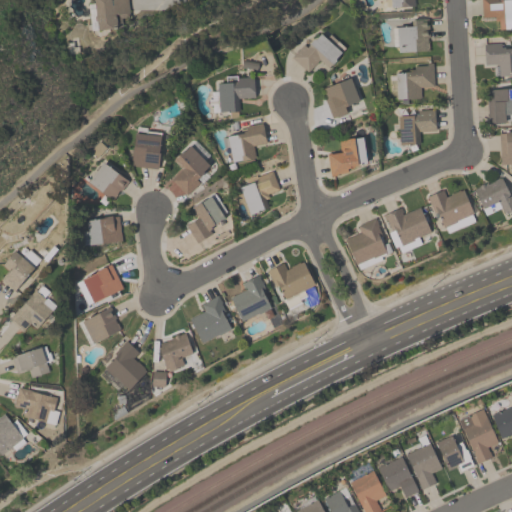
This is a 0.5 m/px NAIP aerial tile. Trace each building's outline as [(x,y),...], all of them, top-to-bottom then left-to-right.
[(127,0),(129,16),(120,17),(122,26),(97,30),(96,21),(94,20),(94,16),(95,14),(93,0),(127,0)] [(387,0),(388,8),(414,7),(414,0),(387,0)] [(511,0),(511,27),(498,29),(498,19),(494,19),(493,16),(481,16),(480,0),(511,0)] [(427,18),(428,37),(426,37),(426,42),(428,42),(428,47),(427,47),(427,50),(397,52),(396,26),(410,25),(410,19),(427,18)] [(290,57),(302,44),(306,47),(308,44),(308,43),(312,38),(313,39),(320,33),(340,52),(335,58),(336,59),(331,65),(330,64),(327,67),(318,59),(306,72),(290,57)] [(483,64),(482,43),(499,42),(500,46),(503,46),(503,48),(511,47),(511,74),(498,76),(497,64),(483,64)] [(431,62),(432,85),(419,86),(419,97),(396,98),(394,71),(413,70),(413,65),(426,65),(426,63),(431,62)] [(238,111),(226,112),(226,111),(218,111),(216,82),(225,82),(225,76),(235,75),(235,77),(253,76),(254,97),(237,98),(238,111)] [(358,100),(343,106),(346,113),(337,117),(336,115),(331,117),(320,88),(349,77),(358,100)] [(487,123),(485,89),(511,87),(511,113),(504,114),(504,122),(487,123)] [(434,130),(418,130),(419,143),(398,144),(397,115),(417,114),(417,109),(433,109),(434,130)] [(232,160),(229,146),(223,147),(221,137),(226,136),(226,135),(241,132),(241,130),(245,129),(244,126),(261,122),(265,142),(252,145),(255,157),(241,160),(240,159),(232,160)] [(160,132),(157,152),(158,152),(156,168),(129,165),(133,132),(144,134),(145,130),(160,132)] [(511,163),(500,164),(498,133),(504,132),(504,131),(511,130),(511,163)] [(338,139),(353,137),(353,138),(361,137),(365,162),(352,164),(353,166),(346,167),(347,171),(334,173),(335,174),(329,175),(326,153),(339,151),(338,139)] [(208,165),(202,171),(203,172),(195,179),(198,182),(185,195),(169,179),(181,167),(172,158),(182,149),(183,150),(189,144),(208,165)] [(86,181),(101,161),(127,180),(119,191),(117,189),(114,193),(116,194),(113,198),(111,197),(110,199),(86,181)] [(267,207),(249,214),(244,200),(236,203),(233,194),(240,192),(238,186),(246,183),(244,178),(269,169),(269,171),(271,170),(277,189),(266,193),(268,197),(264,199),(267,207)] [(511,209),(504,214),(500,207),(484,214),(480,208),(482,207),(473,189),(478,186),(478,185),(482,183),(483,183),(486,182),(486,183),(493,180),(493,179),(498,177),(500,177),(511,199),(511,209)] [(462,189),(472,213),(470,213),(474,221),(447,232),(444,226),(443,226),(436,210),(433,211),(426,196),(442,189),(444,196),(448,194),(448,193),(458,189),(459,190),(462,189)] [(196,242),(185,225),(197,217),(191,207),(209,195),(223,217),(210,226),(211,228),(209,229),(211,233),(196,242)] [(382,214),(400,207),(402,211),(400,212),(401,214),(419,206),(429,231),(417,236),(420,244),(399,253),(396,246),(393,247),(386,232),(390,230),(385,219),(384,219),(382,214)] [(117,215),(120,240),(88,244),(85,219),(105,217),(105,216),(111,215),(112,216),(117,215)] [(360,232),(357,225),(373,218),(380,235),(378,236),(385,254),(380,256),(381,259),(358,269),(356,263),(355,264),(344,239),(360,232)] [(28,248),(40,259),(12,290),(0,278),(0,276),(7,269),(1,264),(13,250),(21,257),(28,248)] [(302,261),(313,284),(303,289),(306,296),(299,299),(301,302),(287,309),(282,298),(283,298),(277,285),(274,286),(266,270),(282,262),(285,269),(290,267),(289,266),(298,262),(298,263),(302,261)] [(122,287),(92,302),(92,301),(86,304),(75,282),(95,272),(95,270),(110,263),(122,287)] [(269,307),(240,321),(228,297),(243,289),(240,282),(257,274),(264,290),(262,291),(269,307)] [(29,322),(21,331),(7,319),(33,289),(35,290),(40,284),(48,291),(42,297),(44,298),(46,297),(55,305),(48,313),(50,314),(40,326),(38,324),(35,328),(29,322)] [(200,343),(188,318),(204,310),(200,304),(217,295),(225,312),(222,313),(229,328),(200,343)] [(92,343),(81,321),(109,306),(115,317),(113,318),(115,323),(116,322),(119,327),(118,328),(118,329),(92,343)] [(191,352),(180,356),(183,364),(166,370),(157,346),(159,345),(158,342),(173,336),(173,335),(177,334),(177,335),(183,332),(191,352)] [(137,352),(132,357),(136,361),(136,360),(143,367),(143,368),(145,370),(127,389),(104,367),(116,354),(114,353),(125,341),(137,352)] [(48,371),(30,377),(27,369),(16,373),(10,356),(39,346),(48,371)] [(12,405),(17,386),(55,397),(51,409),(57,411),(54,424),(21,415),(23,408),(12,405)] [(489,414),(511,404),(511,437),(510,433),(499,438),(489,414)] [(457,419),(481,408),(496,441),(485,446),(490,456),(475,463),(472,456),(474,455),(457,419)] [(0,414),(2,413),(21,437),(0,454),(0,414)] [(459,470),(456,465),(446,469),(434,441),(450,434),(450,435),(458,432),(468,456),(472,464),(459,470)] [(420,489),(404,453),(428,442),(440,467),(430,472),(434,482),(420,489)] [(387,490),(376,467),(400,455),(417,490),(404,496),(398,485),(387,490)] [(373,500),(376,504),(377,504),(379,509),(372,511),(361,511),(359,508),(359,505),(348,481),(371,470),(384,494),(373,500)] [(329,511),(322,497),(337,489),(342,498),(348,495),(357,511),(329,511)] [(292,511),(315,498),(322,511),(292,511)]
